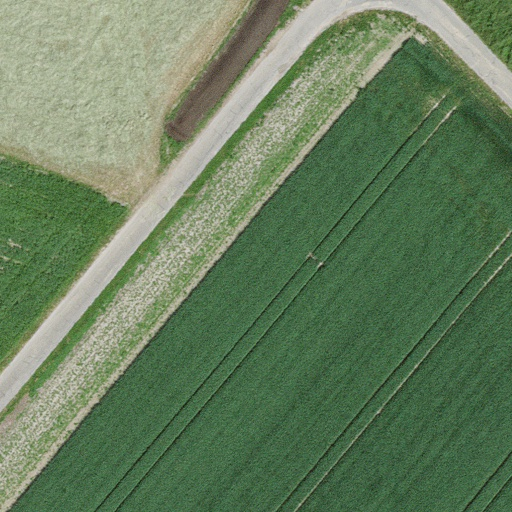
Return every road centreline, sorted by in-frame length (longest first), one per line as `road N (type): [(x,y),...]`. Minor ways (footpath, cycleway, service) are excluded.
road 1 (unclassified): [(334,0),(0,391)]
road 2 (unclassified): [(423,0),(511,90)]
